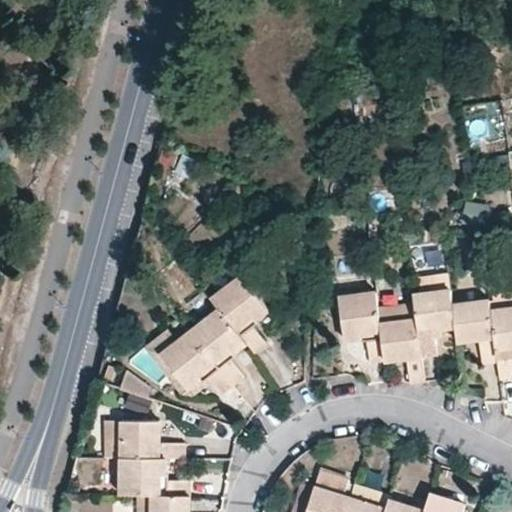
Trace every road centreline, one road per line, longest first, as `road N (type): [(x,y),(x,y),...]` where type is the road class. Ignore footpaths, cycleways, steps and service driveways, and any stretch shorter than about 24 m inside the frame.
road 1 (tertiary): [(16,511),(162,0)]
road 2 (residential): [(240,511),(270,458),(302,433),(358,414),(409,416),(511,465)]
